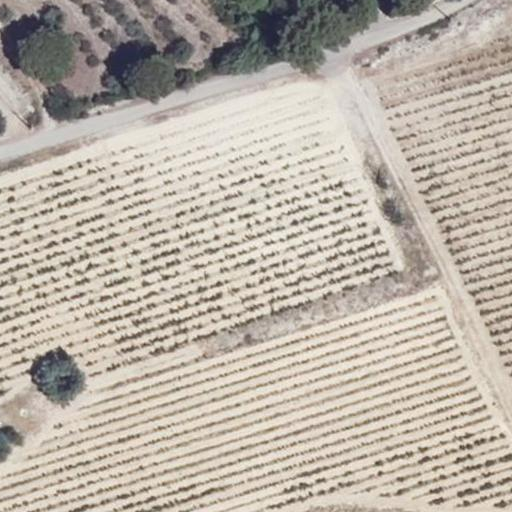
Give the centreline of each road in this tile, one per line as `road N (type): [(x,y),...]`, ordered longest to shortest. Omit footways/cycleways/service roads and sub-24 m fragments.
road 1 (unclassified): [(0,156),(350,51),(460,0)]
road 2 (track): [(56,139),(52,100),(0,21)]
